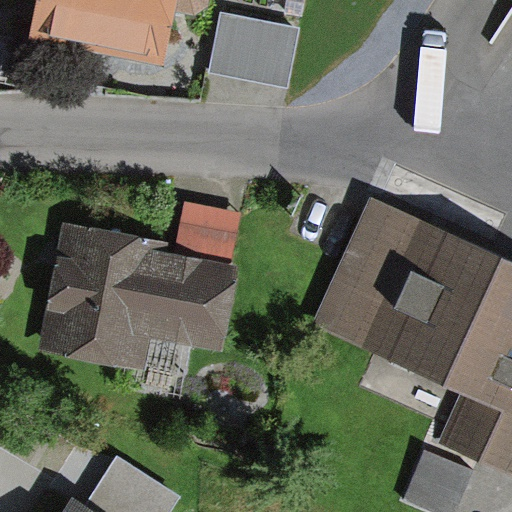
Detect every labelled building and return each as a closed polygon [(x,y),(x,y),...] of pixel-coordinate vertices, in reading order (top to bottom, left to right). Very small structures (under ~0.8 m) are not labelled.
[(163,0),(29,0),(25,34),(157,52),(163,0)] [(511,0),(508,0),(502,10),(511,16),(511,0)] [(292,83),(305,22),(225,5),(211,65),(292,83)] [(176,228),(44,211),(28,342),(116,352),(120,317),(211,328),(226,206),(180,200),(176,228)] [(511,453),(511,262),(360,200),(312,318),(457,377),(437,425),(511,455),(511,453)] [(408,496),(449,511),(458,511),(477,464),(428,445),(408,496)] [(80,511),(51,493),(39,511),(80,511)]
